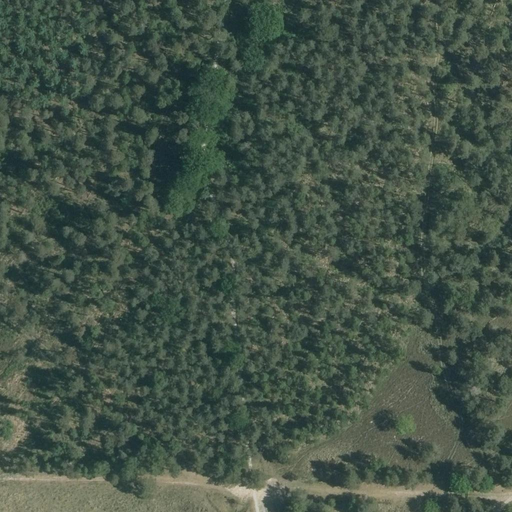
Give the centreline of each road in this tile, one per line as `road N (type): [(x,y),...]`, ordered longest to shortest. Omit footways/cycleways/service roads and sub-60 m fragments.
road 1 (track): [(439,496),(462,423),(421,249),(439,50),(429,0)]
road 2 (track): [(0,474),(205,474),(252,492),(439,496)]
road 3 (track): [(0,310),(182,461),(187,474)]
